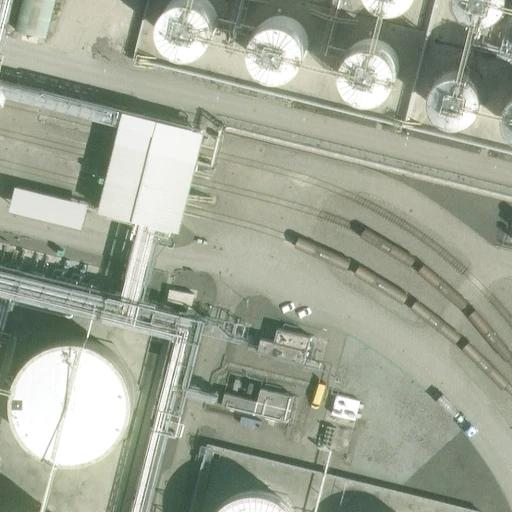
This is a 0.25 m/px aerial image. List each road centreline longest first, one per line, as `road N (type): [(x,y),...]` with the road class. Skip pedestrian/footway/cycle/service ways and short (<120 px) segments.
road 1 (unknown): [(500,253),(364,180),(327,171),(277,174),(235,194),(0,132)]
road 2 (unknown): [(511,255),(500,253),(423,354)]
